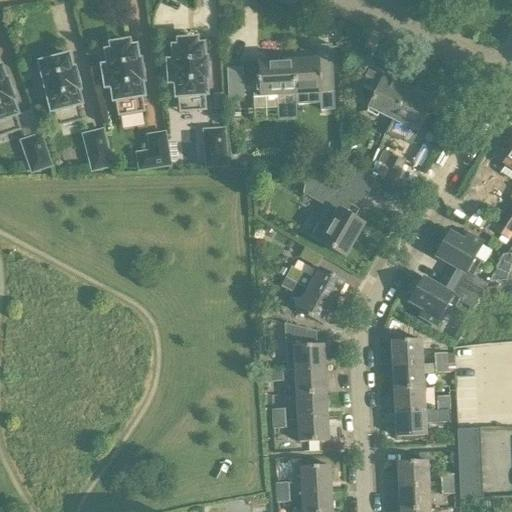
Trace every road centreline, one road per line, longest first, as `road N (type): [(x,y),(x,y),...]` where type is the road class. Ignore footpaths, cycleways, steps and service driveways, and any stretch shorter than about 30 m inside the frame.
road 1 (residential): [(365,511),(357,367),(364,323),(502,78)]
road 2 (residential): [(502,78),(384,17),(321,0)]
